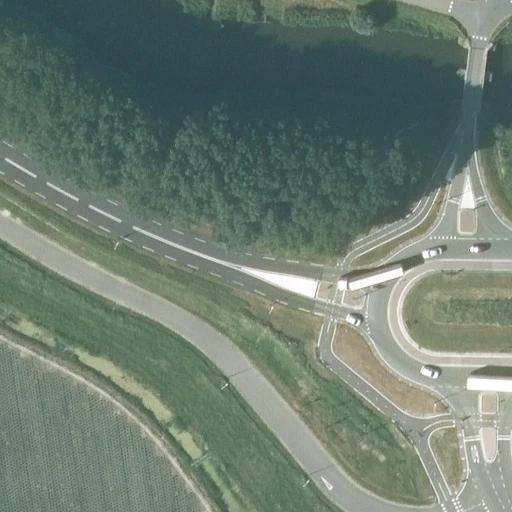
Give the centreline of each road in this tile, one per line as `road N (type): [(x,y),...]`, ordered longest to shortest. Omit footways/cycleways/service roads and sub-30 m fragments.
road 1 (unclassified): [(0,225),(206,334),(331,482),(369,511)]
road 2 (primary): [(152,236),(200,263),(379,329)]
road 3 (primary): [(383,281),(243,261),(152,236)]
road 4 (primary): [(152,236),(0,152)]
road 5 (unclassified): [(466,377),(474,453),(502,500)]
road 6 (unclassified): [(502,500),(504,376)]
